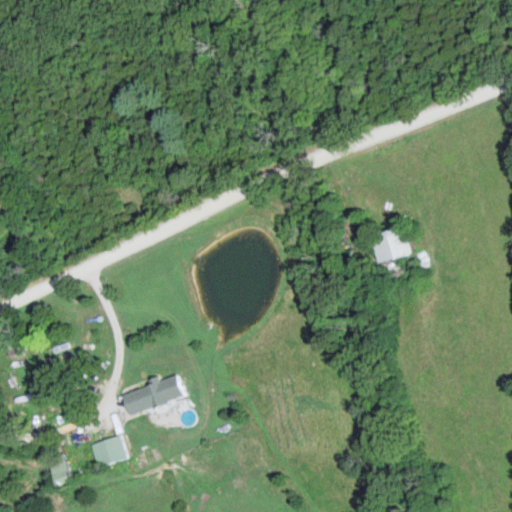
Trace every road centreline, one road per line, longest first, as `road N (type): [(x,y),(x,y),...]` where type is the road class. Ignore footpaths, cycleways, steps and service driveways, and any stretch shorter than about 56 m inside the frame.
road 1 (residential): [(0,311),(256,182),(511,82)]
road 2 (residential): [(0,433),(50,434),(90,422),(102,407),(118,356),(116,331),(85,272)]
